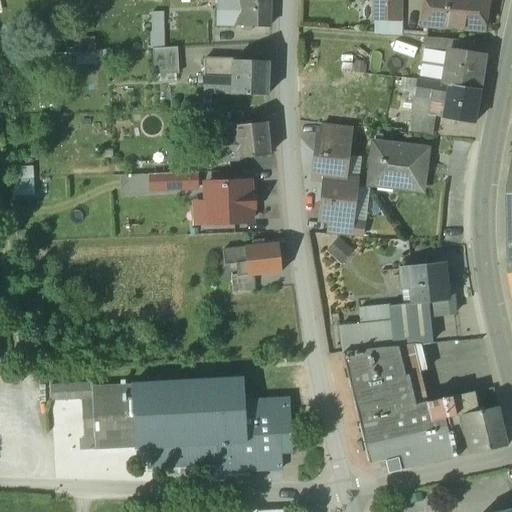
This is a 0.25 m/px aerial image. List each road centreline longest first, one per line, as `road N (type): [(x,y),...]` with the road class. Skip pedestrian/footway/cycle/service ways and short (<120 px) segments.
road 1 (residential): [(286,0),(284,146),(344,490)]
road 2 (tertiary): [(511,58),(491,144),(484,232),(511,362)]
road 3 (unclassified): [(0,185),(53,485)]
road 4 (unclassified): [(344,490),(53,485)]
road 5 (unclassified): [(511,456),(344,490)]
